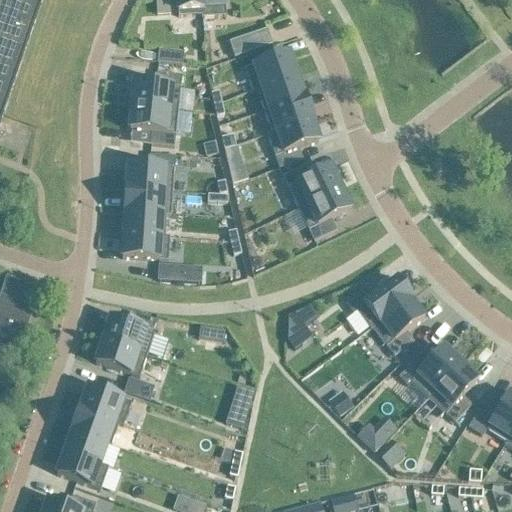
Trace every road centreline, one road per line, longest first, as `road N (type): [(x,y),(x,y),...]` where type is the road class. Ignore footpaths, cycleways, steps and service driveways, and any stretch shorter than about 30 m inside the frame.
road 1 (residential): [(121,0),(87,83),(78,281)]
road 2 (residential): [(78,281),(62,359),(8,511)]
road 3 (residential): [(371,165),(420,252),(511,338)]
road 4 (residential): [(295,0),(331,59),(371,165)]
road 5 (residential): [(371,165),(511,65)]
